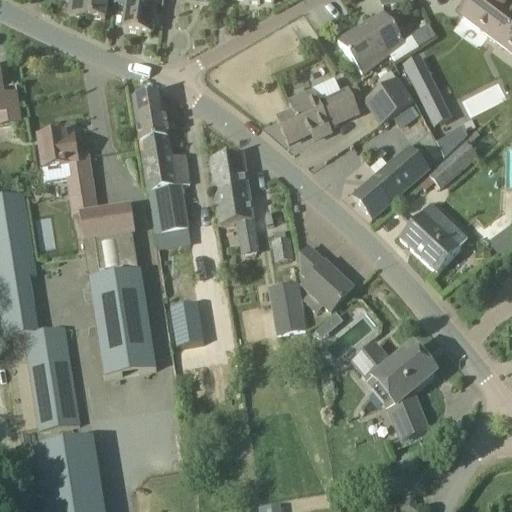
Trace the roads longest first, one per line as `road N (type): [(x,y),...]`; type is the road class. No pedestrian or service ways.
road 1 (residential): [(505,405),(390,265),(175,82)]
road 2 (residential): [(175,82),(77,50),(0,11)]
road 3 (unclassified): [(175,82),(316,0)]
